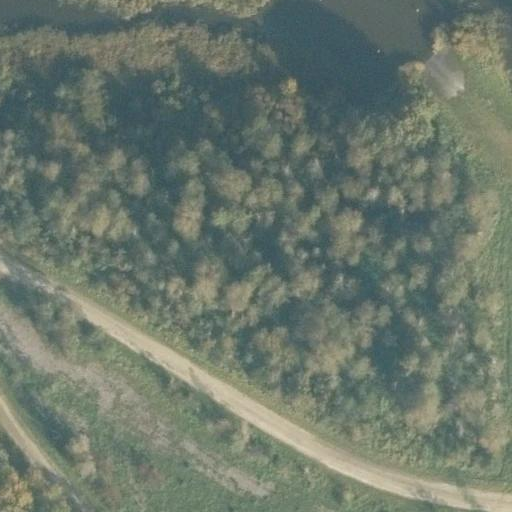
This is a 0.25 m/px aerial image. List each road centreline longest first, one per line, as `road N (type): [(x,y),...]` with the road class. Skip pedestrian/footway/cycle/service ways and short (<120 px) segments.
road 1 (track): [(0,269),(280,434),(382,480),(511,502)]
road 2 (track): [(511,140),(361,0)]
road 3 (unknown): [(0,410),(84,511)]
